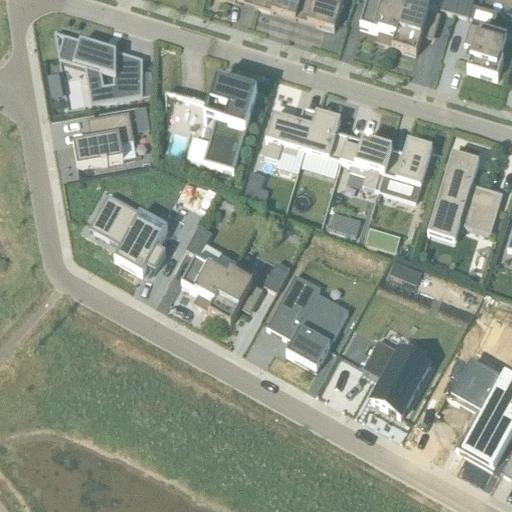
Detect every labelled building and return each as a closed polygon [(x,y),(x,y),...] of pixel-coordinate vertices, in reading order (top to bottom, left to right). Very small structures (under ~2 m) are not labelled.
[(218,0),(235,5),(255,11),(257,5),(258,0),(218,0)] [(258,0),(257,5),(255,11),(273,17),(294,23),(295,23),(296,17),(301,0),(258,0)] [(301,0),(296,17),(295,23),(316,30),(334,35),(344,0),(301,0)] [(444,0),(440,15),(454,19),(459,0),(444,0)] [(459,0),(454,19),(468,23),(472,9),(474,0),(459,0)] [(368,5),(360,32),(378,38),(383,39),(380,49),(384,50),(392,53),(405,10),(386,4),(384,10),(369,5),(368,5)] [(405,10),(392,53),(416,60),(422,41),(433,45),(434,40),(440,20),(405,10)] [(497,29),(501,17),(481,11),(477,24),(497,29)] [(470,30),(464,49),(468,51),(474,52),(471,61),(467,75),(497,85),(503,66),(499,65),(506,41),(491,37),(470,30)] [(59,57),(58,60),(59,66),(61,66),(85,74),(100,78),(113,82),(113,90),(103,92),(88,95),(91,110),(142,102),(142,66),(64,42),(63,43),(59,57)] [(203,168),(234,177),(257,100),(216,88),(209,111),(176,100),(168,128),(201,138),(204,126),(215,129),(203,168)] [(134,115),(136,124),(147,122),(146,112),(134,115)] [(270,147),(265,163),(277,166),(280,157),(296,162),(298,155),(306,158),(318,119),(303,114),(299,128),(273,120),(266,145),(270,147)] [(318,119),(306,158),(345,170),(352,144),(336,139),(340,125),(318,119)] [(91,146),(73,149),(77,173),(101,169),(101,170),(108,169),(107,168),(123,165),(120,150),(133,148),(128,120),(88,127),(91,146)] [(352,144),(345,170),(352,172),(350,178),(366,183),(363,192),(379,197),(384,181),(392,156),(352,144)] [(392,156),(379,197),(415,208),(420,192),(432,153),(407,146),(403,160),(392,156)] [(452,160),(427,241),(429,241),(454,249),(460,231),(490,240),(503,200),(472,191),(479,168),(452,160)] [(268,196),(261,194),(248,190),(244,202),(264,209),(268,196)] [(103,212),(90,236),(121,253),(115,266),(142,281),(146,274),(155,279),(166,260),(157,255),(167,236),(140,220),(135,229),(103,212)] [(344,239),(355,243),(360,227),(348,224),(344,239)] [(199,232),(186,256),(199,263),(206,250),(212,240),(199,232)] [(195,266),(181,291),(198,300),(203,303),(198,312),(209,318),(230,279),(213,269),(210,275),(196,267),(195,266)] [(277,268),(264,291),(277,299),(289,275),(277,268)] [(230,279),(209,318),(230,330),(240,314),(242,308),(253,314),(263,296),(230,279)] [(295,283),(266,334),(286,345),(288,342),(294,345),(292,349),(286,360),(316,377),(348,319),(347,319),(339,332),(310,316),(317,302),(320,297),(295,283)] [(378,347),(362,375),(383,387),(371,408),(400,424),(429,372),(400,356),(399,358),(378,347)] [(465,440),(457,455),(492,475),(511,439),(511,394),(472,372),(457,398),(486,414),(470,443),(465,440)] [(511,485),(511,459),(501,479),(511,485)]
